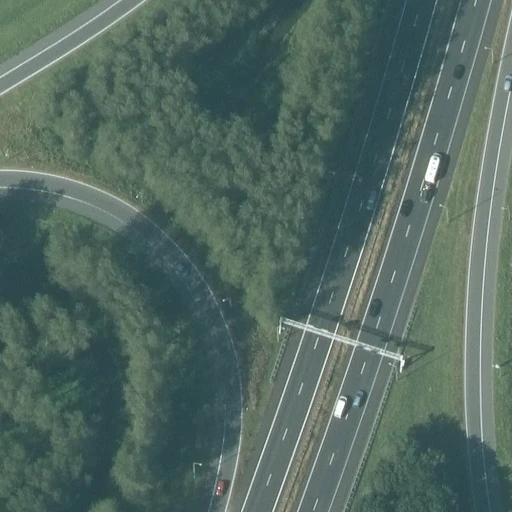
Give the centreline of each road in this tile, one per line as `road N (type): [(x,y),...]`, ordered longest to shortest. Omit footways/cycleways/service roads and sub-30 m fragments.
road 1 (motorway): [(422,0),(256,511)]
road 2 (motorway): [(314,511),(477,0)]
road 3 (motorway): [(0,180),(82,194),(131,218),(176,257),(206,302),(232,405),(214,511)]
road 4 (motorway): [(484,511),(473,382),(477,260),(511,57)]
road 5 (motorway): [(131,0),(0,86)]
